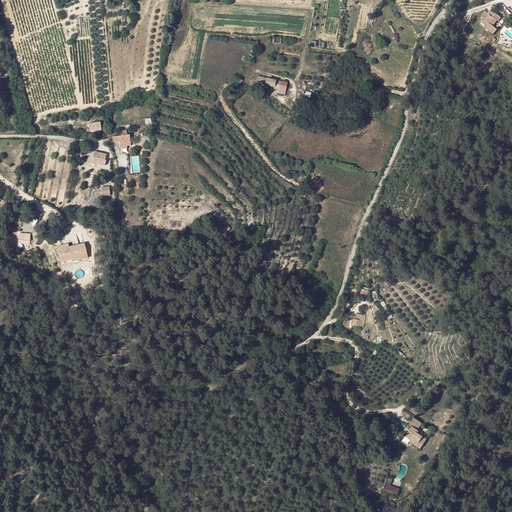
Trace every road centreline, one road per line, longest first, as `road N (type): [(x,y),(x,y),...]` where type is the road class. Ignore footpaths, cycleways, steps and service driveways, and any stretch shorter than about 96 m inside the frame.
road 1 (unclassified): [(147,511),(145,453),(156,426),(225,378),(297,347),(332,313),(406,128),(408,93),(429,35),(442,15),(472,0)]
road 2 (unknown): [(316,334),(356,343),(346,389),(356,407),(402,410)]
